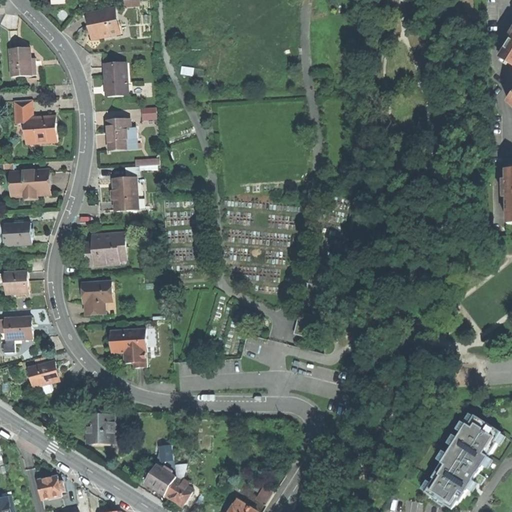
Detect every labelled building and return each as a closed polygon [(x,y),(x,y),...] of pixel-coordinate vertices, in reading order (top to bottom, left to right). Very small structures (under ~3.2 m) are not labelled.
[(106,39),(122,35),(116,10),(89,16),(92,29),(95,40),(105,37),(106,39)] [(511,43),(503,58),(511,63),(511,43)] [(10,50),(12,78),(32,77),(31,60),(31,49),(10,50)] [(108,96),(130,95),(128,65),(106,66),(107,82),(108,96)] [(15,102),(16,124),(26,124),(27,145),(58,144),(57,132),(57,118),(34,119),(33,101),(15,102)] [(157,118),(156,107),(144,108),(144,119),(157,118)] [(110,137),(110,151),(130,150),(129,131),(132,130),(131,121),(109,122),(110,137)] [(139,130),(132,130),(129,131),(130,150),(140,149),(139,130)] [(38,196),(49,196),(48,183),(47,172),(15,174),(12,174),(13,198),(26,197),(38,196)] [(146,178),(139,179),(140,200),(141,210),(148,210),(146,178)] [(118,201),(119,212),(137,211),(136,200),(140,200),(139,179),(117,180),(117,186),(118,201)] [(7,246),(33,245),(33,235),(32,224),(5,225),(7,246)] [(89,266),(120,264),(119,247),(127,247),(126,233),(94,235),(95,249),(88,250),(88,259),(89,266)] [(27,293),(30,293),(29,283),(29,272),(5,274),(7,294),(18,294),(27,293)] [(87,302),(88,315),(107,314),(106,302),(115,301),(114,282),(84,284),(85,295),(85,302),(87,302)] [(116,314),(115,301),(106,302),(107,314),(116,314)] [(319,318),(301,315),(299,323),(307,325),(305,336),(315,338),(319,318)] [(9,320),(10,341),(35,339),(35,334),(34,328),(31,328),(30,319),(9,320)] [(297,334),(305,336),(307,325),(299,323),(297,334)] [(147,330),(112,332),(112,343),(113,354),(125,353),(125,364),(135,363),(135,368),(147,367),(146,352),(148,352),(147,330)] [(57,362),(31,369),(36,389),(44,387),(51,385),(62,382),(59,372),(57,362)] [(52,391),(51,385),(44,387),(46,393),(52,391)] [(472,413),(420,491),(451,511),(457,511),(508,437),(472,413)] [(102,446),(124,444),(123,415),(88,414),(88,445),(102,446)] [(9,437),(11,435),(2,429),(0,431),(0,433),(6,437),(8,438),(9,437)] [(168,461),(175,460),(174,445),(167,446),(168,461)] [(157,489),(167,496),(178,479),(178,478),(172,475),(165,470),(159,466),(148,484),(157,489)] [(39,480),(43,500),(62,496),(62,492),(65,491),(63,482),(60,482),(58,476),(47,479),(39,480)] [(254,488),(261,492),(268,480),(261,476),(259,480),(254,488)] [(248,485),(254,488),(259,480),(253,477),(248,485)] [(176,501),(185,507),(195,490),(189,486),(191,483),(184,479),(182,482),(178,479),(167,496),(176,501)] [(259,501),(269,506),(277,493),(268,487),(259,501)] [(0,511),(12,511),(9,498),(0,500),(0,511)] [(258,511),(239,500),(231,511),(258,511)]
